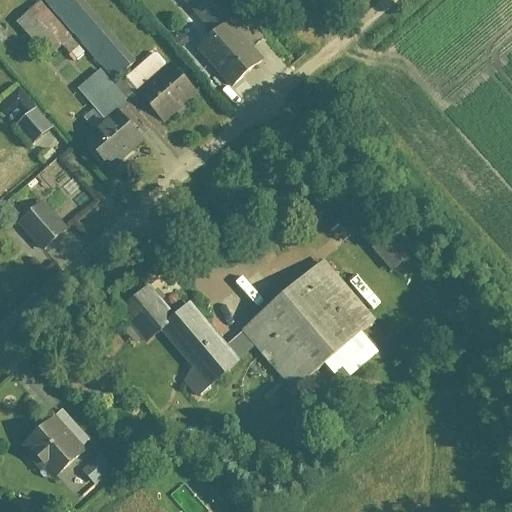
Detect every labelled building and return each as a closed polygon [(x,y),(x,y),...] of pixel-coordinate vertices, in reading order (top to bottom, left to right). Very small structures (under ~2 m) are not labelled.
[(81,0),(34,0),(103,77),(129,54),(81,0)] [(185,37),(221,78),(247,55),(212,15),(219,9),(211,0),(177,0),(199,25),(185,37)] [(186,85),(161,56),(124,89),(149,118),(186,85)] [(68,126),(99,162),(136,130),(105,94),(68,126)] [(22,99),(2,117),(22,141),(43,123),(22,99)] [(349,180),(326,200),(383,267),(407,247),(349,180)] [(14,225),(41,253),(66,227),(39,200),(14,225)] [(315,252),(229,325),(243,341),(282,387),(368,314),(315,252)] [(162,309),(135,277),(106,302),(136,337),(148,327),(177,361),(166,370),(185,391),(243,341),(229,325),(215,337),(178,294),(162,309)] [(92,444),(62,412),(26,447),(56,479),(92,444)] [(92,486),(110,470),(98,455),(79,471),(92,486)]
